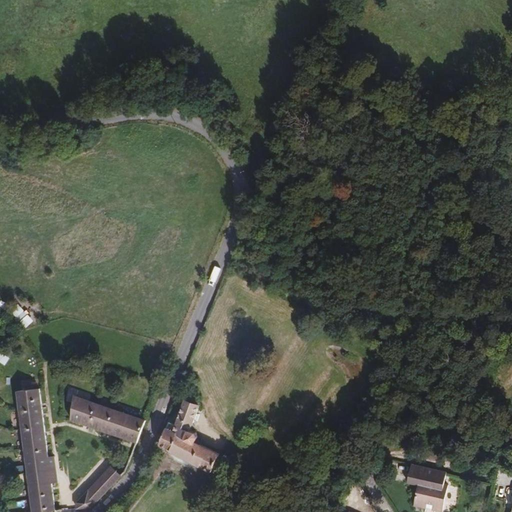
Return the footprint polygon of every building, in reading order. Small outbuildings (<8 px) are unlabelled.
[(23,308),(15,311),(17,319),(26,317),(23,308)] [(27,327),(35,320),(29,314),(21,321),(27,327)] [(0,361),(6,365),(11,358),(2,352),(0,355),(0,361)] [(55,511),(58,511),(62,511),(61,502),(56,503),(41,390),(19,392),(22,423),(32,511),(55,511)] [(22,423),(19,392),(9,392),(12,424),(22,423)] [(132,440),(138,425),(116,417),(118,410),(81,397),(73,419),(100,429),(102,423),(121,430),(119,436),(132,440)] [(201,410),(188,403),(176,427),(169,423),(158,446),(170,452),(199,466),(210,471),(219,454),(200,444),(202,439),(197,437),(199,428),(194,425),(201,410)] [(100,429),(119,436),(121,430),(102,423),(100,429)] [(199,466),(170,452),(167,458),(195,472),(199,466)] [(126,471),(131,461),(120,456),(118,459),(116,464),(115,466),(126,471)] [(445,485),(448,472),(413,464),(410,478),(420,480),(415,503),(427,506),(428,504),(434,505),(434,508),(444,510),(449,485),(445,485)] [(91,508),(126,471),(115,466),(78,504),(78,509),(91,508)]
